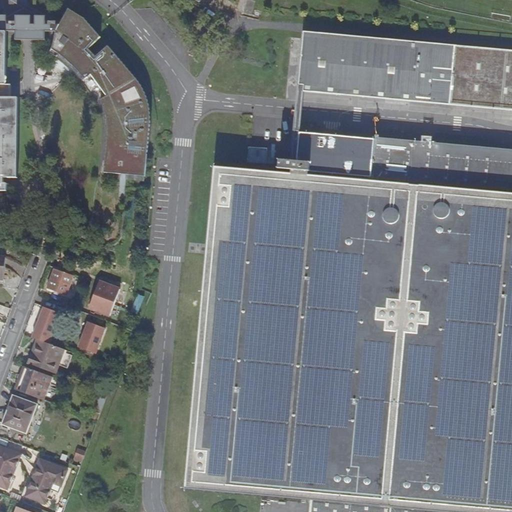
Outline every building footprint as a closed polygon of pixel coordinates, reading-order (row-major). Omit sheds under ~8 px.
[(105,171),(147,175),(152,119),(149,102),(146,92),(141,83),(109,47),(97,58),(89,49),(101,38),(85,20),(69,10),(60,25),(58,29),(59,29),(56,32),(55,32),(55,33),(51,48),(49,51),(57,56),(59,52),(64,56),(68,60),(73,65),(77,69),(81,73),(85,78),(91,73),(108,94),(101,98),(104,102),(106,108),(108,114),(108,119),(109,125),(109,131),(105,171)] [(0,31),(15,32),(15,41),(32,41),(45,41),(45,32),(55,32),(56,32),(59,29),(58,29),(60,25),(45,25),(45,17),(35,17),(35,25),(31,25),(31,17),(20,16),(15,16),(15,25),(6,25),(6,16),(0,16),(0,31)] [(3,32),(0,32),(0,190),(8,190),(8,183),(5,183),(5,177),(16,177),(16,98),(6,98),(3,97),(3,32)] [(310,511),(451,511),(452,506),(511,511),(511,142),(294,122),(292,151),(279,151),(278,159),(291,160),(290,171),(219,165),(194,481),(312,493),(310,511)] [(74,277),(55,271),(49,287),(67,295),(74,277)] [(90,308),(111,316),(121,289),(100,281),(90,308)] [(39,340),(49,344),(59,317),(43,311),(33,338),(39,340)] [(79,348),(96,354),(106,329),(88,322),(79,348)] [(49,344),(39,340),(37,345),(36,344),(29,363),(47,371),(48,368),(56,371),(57,371),(59,365),(64,352),(65,350),(49,344)] [(64,352),(59,365),(67,368),(72,355),(64,352)] [(24,367),(21,377),(23,378),(18,392),(42,400),(47,387),(50,377),(24,367)] [(56,390),(47,387),(42,400),(51,404),(56,390)] [(14,397),(7,415),(11,417),(8,427),(27,434),(37,406),(14,397)] [(11,417),(7,415),(3,425),(8,427),(11,417)] [(22,455),(0,446),(0,486),(8,489),(22,455)] [(84,460),(86,453),(79,450),(76,457),(84,460)] [(40,460),(26,496),(45,504),(54,484),(61,487),(68,471),(40,460)]
